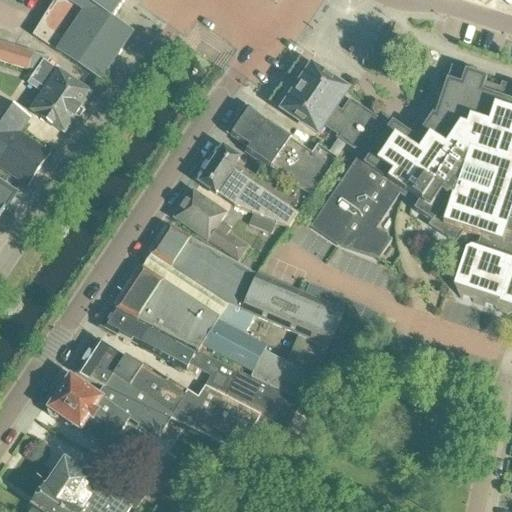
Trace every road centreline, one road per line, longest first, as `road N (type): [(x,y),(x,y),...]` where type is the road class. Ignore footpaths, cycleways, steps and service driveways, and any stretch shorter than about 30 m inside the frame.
road 1 (tertiary): [(0,428),(267,40)]
road 2 (residential): [(0,287),(210,0)]
road 3 (residential): [(511,369),(477,511)]
road 4 (tertiary): [(385,0),(446,8),(511,30)]
